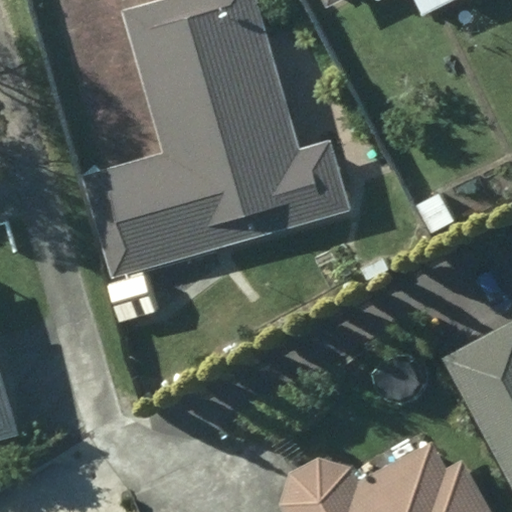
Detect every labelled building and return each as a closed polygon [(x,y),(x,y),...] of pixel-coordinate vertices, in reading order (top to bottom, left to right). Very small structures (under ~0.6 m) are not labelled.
[(160,154),(79,176),(109,283),(102,285),(113,324),(150,313),(138,270),(346,212),(326,140),(292,150),(249,0),(153,0),(120,9),(160,154)] [(316,0),(321,8),(336,0),(369,0),(371,3),(376,0),(316,0)] [(433,194),(410,208),(426,234),(449,221),(433,194)] [(6,313),(0,315),(0,445),(41,434),(6,313)] [(511,320),(438,359),(511,501),(511,320)] [(273,505),(277,511),(485,511),(457,459),(440,468),(427,443),(354,483),(343,463),(312,454),(284,469),(273,505)]
